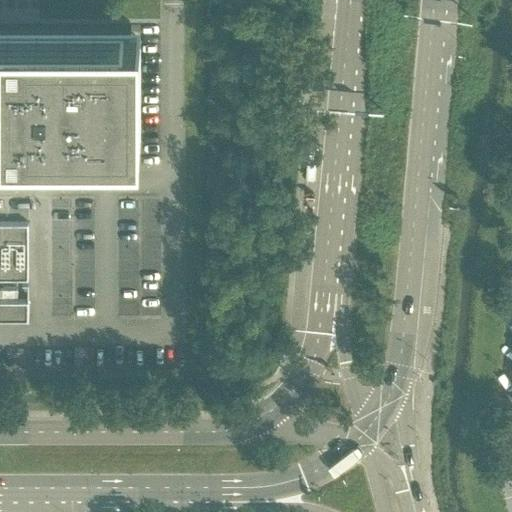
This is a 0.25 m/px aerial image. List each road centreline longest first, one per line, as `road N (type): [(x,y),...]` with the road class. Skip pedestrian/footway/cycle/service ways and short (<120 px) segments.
road 1 (secondary): [(0,489),(287,483),(328,466),(361,437)]
road 2 (secondary): [(398,372),(434,0)]
road 3 (unclassified): [(0,503),(293,511)]
road 4 (secondary): [(331,231),(306,375),(271,412),(226,432)]
road 5 (secondary): [(352,0),(331,231)]
road 6 (secondary): [(226,432),(0,435)]
road 7 (unclassified): [(331,231),(361,437)]
road 8 (unclassified): [(420,511),(398,372)]
road 9 (unclassified): [(361,437),(226,432)]
